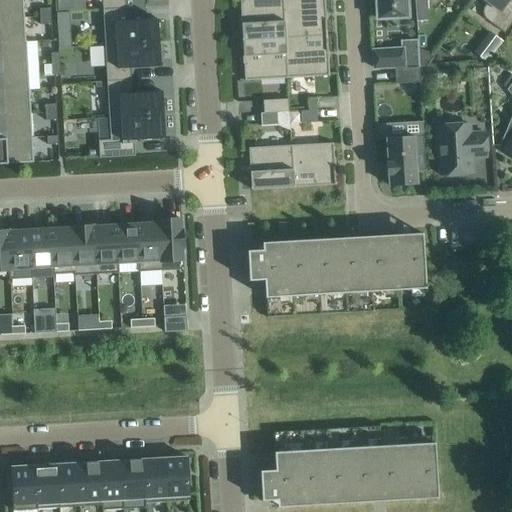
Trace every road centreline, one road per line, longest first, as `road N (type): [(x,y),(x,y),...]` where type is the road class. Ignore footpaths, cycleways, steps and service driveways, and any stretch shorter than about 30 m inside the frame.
road 1 (residential): [(352,0),(364,193),(372,211),(397,217),(511,210)]
road 2 (residential): [(228,425),(213,178)]
road 3 (residential): [(0,437),(228,425)]
road 4 (residential): [(213,178),(0,191)]
road 5 (residential): [(213,178),(203,0)]
